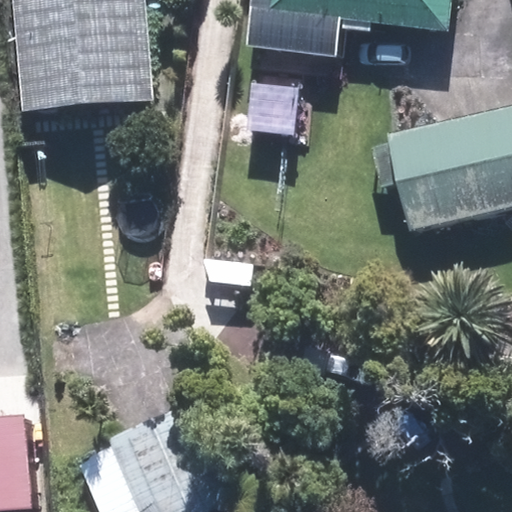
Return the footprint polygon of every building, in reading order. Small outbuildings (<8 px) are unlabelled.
[(160,102),(150,0),(22,0),(32,113),(160,102)] [(282,0),(281,12),(451,32),(454,0),(282,0)] [(303,90),(256,86),(252,132),(299,136),(303,90)] [(511,107),(401,131),(422,228),(511,208),(511,107)] [(204,407),(118,444),(146,511),(193,511),(240,493),(204,407)] [(0,433),(0,509),(37,506),(31,431),(0,433)]
